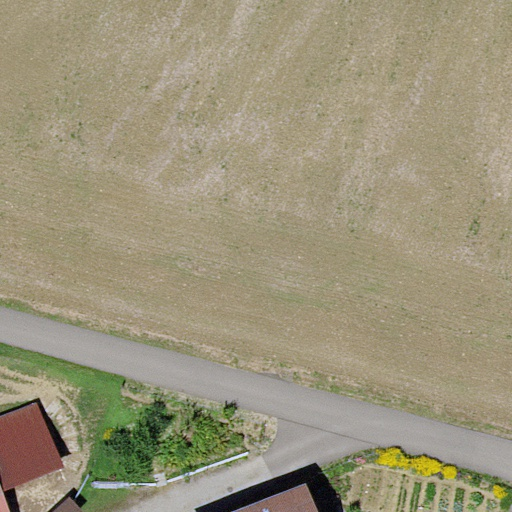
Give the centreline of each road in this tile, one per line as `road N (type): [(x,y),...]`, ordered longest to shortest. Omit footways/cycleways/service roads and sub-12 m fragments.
road 1 (residential): [(0,329),(511,466)]
road 2 (unknown): [(336,419),(185,511)]
